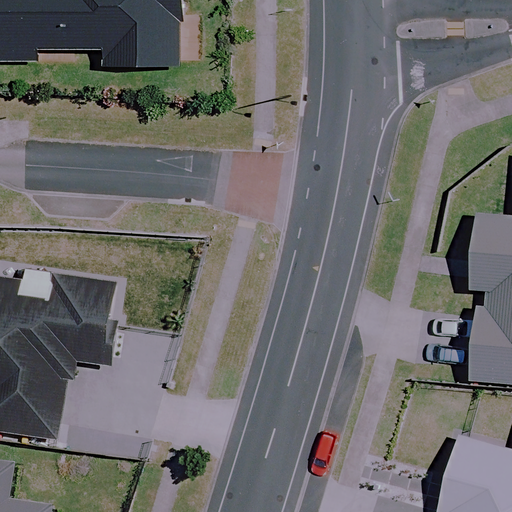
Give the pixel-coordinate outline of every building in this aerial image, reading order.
[(0,0),(0,56),(49,56),(49,41),(115,41),(115,56),(188,56),(188,16),(196,16),(196,0),(0,0)] [(468,383),(511,385),(511,217),(474,215),(468,293),(479,293),(478,309),(473,308),(471,328),(472,328),(468,383)] [(0,422),(72,432),(80,372),(85,372),(88,355),(124,360),(135,279),(70,270),(67,293),(33,289),(35,276),(0,271),(0,422)] [(511,511),(511,452),(454,438),(434,511),(511,511)] [(62,511),(64,498),(19,492),(23,460),(0,456),(0,511),(62,511)]
